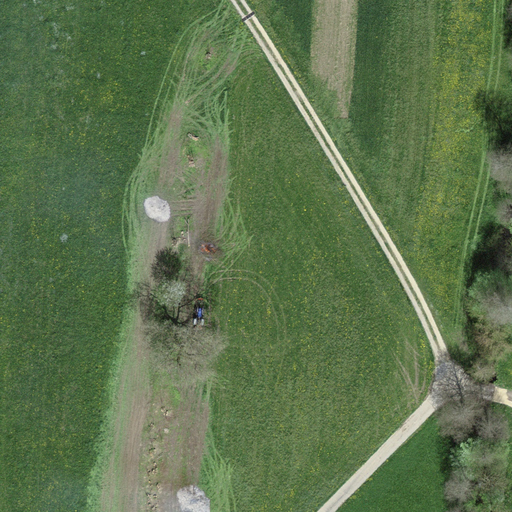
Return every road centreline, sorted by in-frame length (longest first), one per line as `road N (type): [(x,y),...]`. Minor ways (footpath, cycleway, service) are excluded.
road 1 (track): [(453,387),(415,293),(236,0)]
road 2 (track): [(325,511),(453,387),(511,399)]
